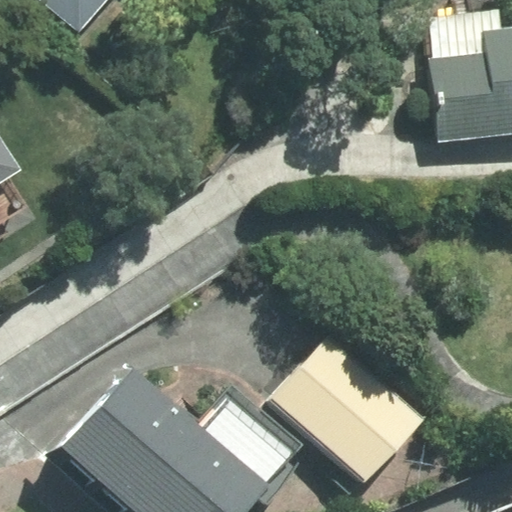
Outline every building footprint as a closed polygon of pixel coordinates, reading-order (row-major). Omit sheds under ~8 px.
[(151,0),(43,0),(114,51),(151,0)] [(437,133),(511,125),(511,38),(481,42),(483,56),(429,61),(437,133)] [(0,188),(24,173),(0,136),(0,188)] [(325,341),(269,401),(358,483),(414,423),(325,341)] [(230,511),(288,446),(228,395),(195,432),(123,370),(51,453),(119,511),(230,511)]
